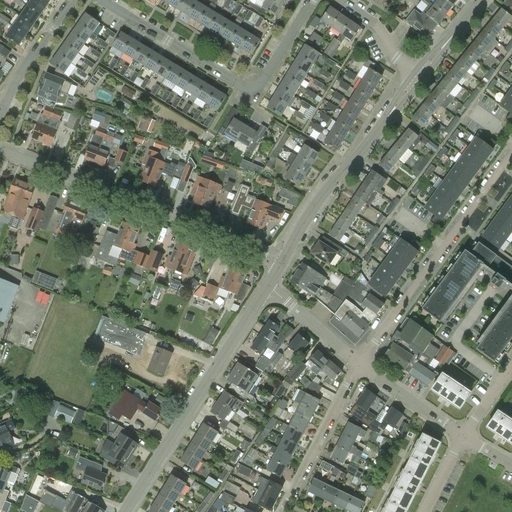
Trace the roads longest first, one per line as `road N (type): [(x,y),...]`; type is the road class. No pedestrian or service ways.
road 1 (residential): [(279,267),(0,150)]
road 2 (residential): [(314,0),(262,87),(252,90),(99,0)]
road 3 (unclassified): [(125,511),(267,286)]
road 4 (residential): [(511,153),(359,364)]
road 5 (unclassified): [(279,267),(331,184),(417,77)]
road 6 (residential): [(359,364),(285,511)]
road 7 (residential): [(0,113),(76,0)]
road 8 (residential): [(460,438),(359,364)]
road 9 (residential): [(359,364),(267,286)]
